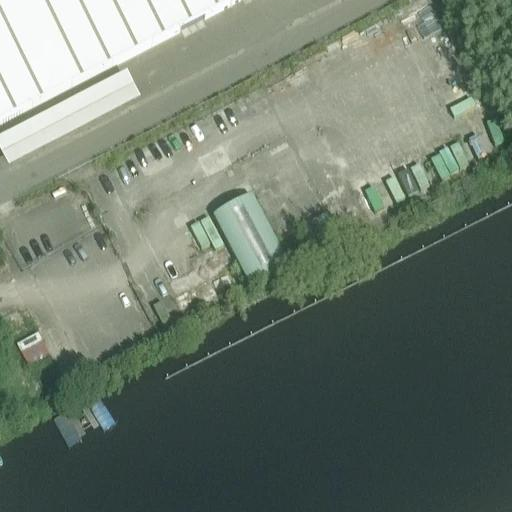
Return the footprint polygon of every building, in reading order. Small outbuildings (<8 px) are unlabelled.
[(0,0),(0,126),(244,0),(0,0)] [(140,103),(129,81),(0,146),(0,154),(8,170),(140,103)] [(251,199),(212,220),(249,291),(289,270),(251,199)] [(314,222),(322,241),(356,227),(348,208),(314,222)] [(109,385),(0,440),(0,486),(127,421),(109,385)]
